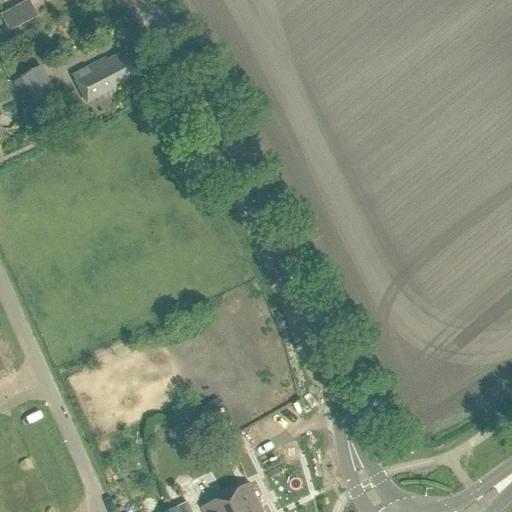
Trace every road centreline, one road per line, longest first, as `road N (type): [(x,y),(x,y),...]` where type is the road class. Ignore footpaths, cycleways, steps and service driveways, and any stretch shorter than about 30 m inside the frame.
road 1 (tertiary): [(341,415),(290,278),(144,0)]
road 2 (unclassified): [(102,511),(0,286)]
